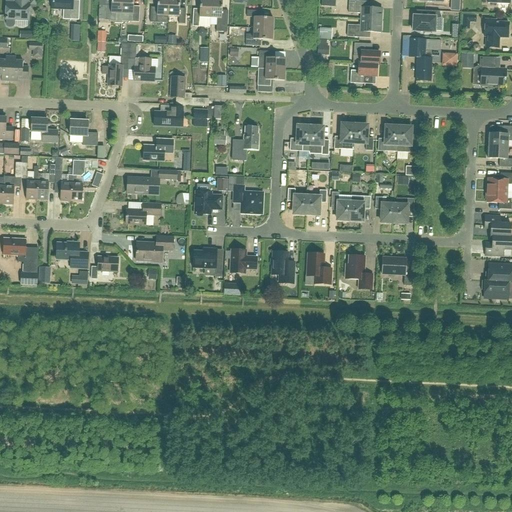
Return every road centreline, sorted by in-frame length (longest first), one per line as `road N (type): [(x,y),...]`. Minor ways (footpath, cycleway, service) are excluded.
road 1 (residential): [(0,102),(123,107),(123,136),(91,218),(79,226),(0,221)]
road 2 (residential): [(466,243),(275,232)]
road 3 (residential): [(275,232),(280,119),(299,106),(322,105)]
road 4 (residential): [(466,243),(473,112)]
